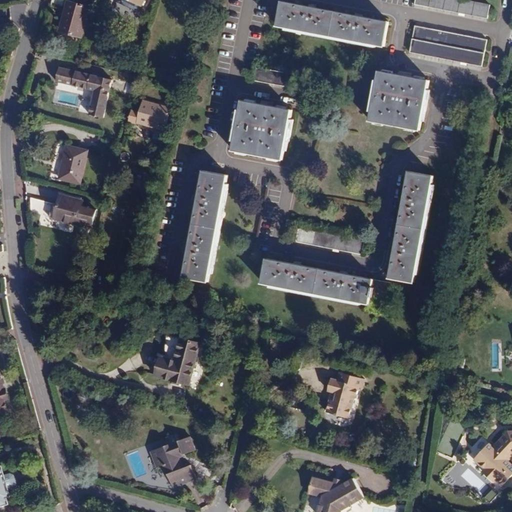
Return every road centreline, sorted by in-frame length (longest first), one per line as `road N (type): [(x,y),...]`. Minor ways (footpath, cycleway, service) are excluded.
road 1 (tertiary): [(82,511),(24,312),(14,150),(35,0)]
road 2 (residential): [(219,159),(286,177),(279,246),(375,263),(396,172),(433,130),(444,70)]
road 3 (unknown): [(50,410),(213,421),(347,419)]
road 4 (residential): [(219,159),(250,0)]
road 5 (residential): [(172,274),(193,163),(219,159)]
